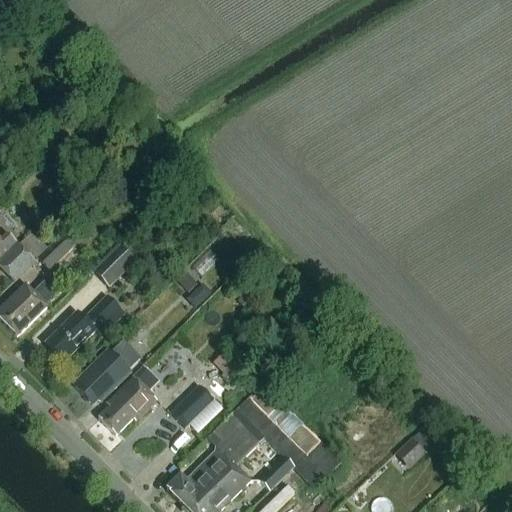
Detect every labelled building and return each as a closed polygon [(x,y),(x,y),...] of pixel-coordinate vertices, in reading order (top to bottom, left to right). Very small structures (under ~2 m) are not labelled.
[(123,140),(122,153),(141,155),(142,142),(123,140)] [(31,236),(18,249),(7,238),(5,240),(1,236),(0,237),(0,273),(13,287),(48,252),(31,236)] [(37,263),(49,275),(75,250),(64,238),(37,263)] [(123,249),(97,275),(112,291),(138,265),(123,249)] [(186,275),(177,284),(189,297),(198,288),(186,275)] [(60,296),(47,283),(32,297),(25,289),(0,313),(0,324),(16,341),(46,311),(45,310),(60,296)] [(197,309),(211,295),(203,286),(188,299),(197,309)] [(244,298),(236,306),(244,314),(252,305),(244,298)] [(99,341),(123,318),(106,301),(83,323),(77,316),(44,349),(62,368),(94,336),(99,341)] [(130,377),(107,354),(72,389),(91,408),(96,403),(100,407),(130,377)] [(237,362),(220,379),(228,389),(246,372),(237,362)] [(144,370),(133,381),(105,408),(109,412),(98,423),(115,440),(132,423),(134,426),(155,404),(148,397),(159,386),(144,370)] [(197,389),(168,417),(183,433),(213,405),(197,389)] [(180,479),(165,493),(184,511),(190,511),(234,470),(234,471),(263,443),(282,463),(284,462),(294,472),(314,493),(339,469),(262,391),(208,444),(221,458),(189,488),(180,479)] [(410,443),(394,459),(408,474),(425,458),(432,451),(419,437),(411,444),(410,443)] [(282,463),(259,486),(269,496),(294,472),(284,462),(282,463)] [(234,470),(190,511),(222,511),(249,486),(234,471),(234,470)] [(277,511),(295,499),(287,488),(254,511),(277,511)]
